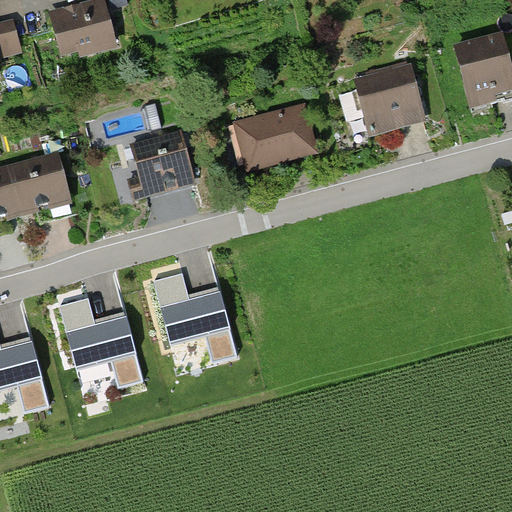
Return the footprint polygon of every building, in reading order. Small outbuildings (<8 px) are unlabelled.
[(104,4),(54,17),(63,54),(99,44),(98,39),(113,35),(104,4)] [(0,57),(20,52),(13,23),(0,26),(0,57)] [(511,73),(503,38),(458,50),(471,101),(511,90),(511,73)] [(381,78),(358,85),(371,135),(425,121),(411,70),(394,75),(393,70),(380,73),(381,78)] [(349,116),(364,111),(357,89),(342,94),(349,116)] [(249,149),(245,149),(251,170),(314,153),(303,111),(243,127),(249,149)] [(182,136),(133,149),(146,198),(165,193),(163,187),(194,178),(182,136)] [(41,226),(75,217),(58,157),(11,170),(23,212),(37,208),(41,226)] [(8,216),(23,212),(11,170),(0,173),(0,236),(13,233),(8,216)] [(183,275),(156,282),(173,346),(205,338),(213,366),(239,359),(222,293),(190,301),(183,275)] [(89,301),(62,308),(79,372),(111,364),(119,392),(145,385),(128,319),(96,327),(89,301)] [(0,343),(0,392),(17,388),(25,416),(51,409),(34,343),(2,351),(0,343)]
